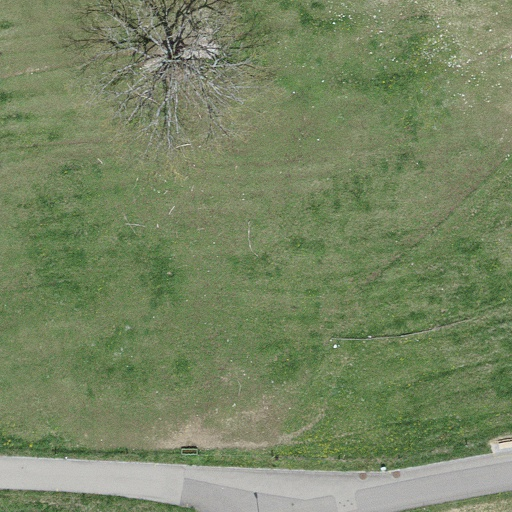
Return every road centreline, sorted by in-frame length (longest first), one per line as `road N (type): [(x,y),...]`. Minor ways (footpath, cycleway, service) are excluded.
road 1 (track): [(0,468),(227,495),(252,511)]
road 2 (residential): [(511,476),(326,511)]
